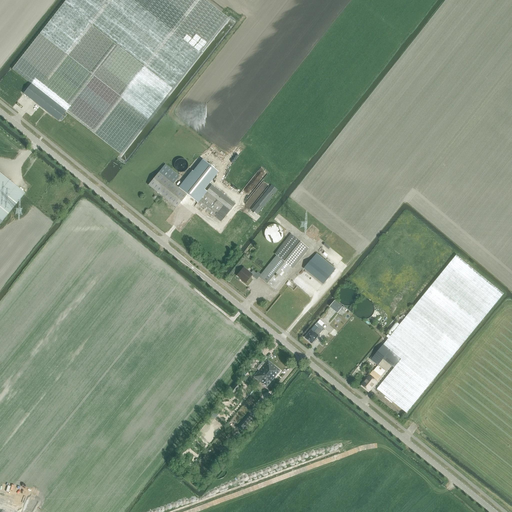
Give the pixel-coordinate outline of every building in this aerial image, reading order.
[(23,94),(30,99),(59,122),(67,112),(121,155),(229,18),(206,0),(66,0),(12,69),(31,84),(23,94)] [(185,164),(185,163),(185,162),(184,160),(183,160),(182,159),(182,158),(180,158),(179,158),(177,158),(176,159),(175,160),(174,161),(174,162),(173,163),(173,164),(173,165),(174,167),(175,168),(176,169),(177,170),(179,170),(180,170),(181,170),(183,169),(184,168),(185,167),(185,166),(185,164)] [(204,161),(181,189),(194,200),(194,201),(197,204),(194,207),(206,217),(209,213),(221,222),(232,208),(235,204),(211,185),(203,195),(201,194),(218,173),(204,161)] [(165,164),(147,186),(175,209),(186,196),(172,184),(179,176),(165,164)] [(0,223),(25,193),(0,172),(0,223)] [(271,185),(252,209),(258,214),(277,190),(271,185)] [(163,209),(160,214),(166,220),(169,216),(170,215),(171,213),(172,211),(170,209),(169,210),(167,209),(165,207),(163,209)] [(184,234),(192,241),(196,236),(195,235),(196,233),(195,233),(198,230),(221,249),(228,240),(196,214),(191,219),(186,226),(189,228),(188,230),(188,229),(184,234)] [(282,235),(282,234),(282,232),(282,231),(281,229),(280,228),(279,227),(277,226),(275,225),(273,225),(271,225),(269,226),(267,227),(266,228),(265,229),(264,231),(263,233),(263,234),(263,236),(264,238),(265,240),(266,241),(267,242),(269,243),(270,244),(272,244),(274,244),(276,244),(278,243),(279,241),(281,240),(282,238),(282,236),(282,235)] [(253,271),(251,273),(244,267),(237,276),(242,280),(242,281),(245,283),(252,275),(257,279),(259,277),(275,290),(309,249),(292,236),(261,275),(257,272),(256,273),(253,271)] [(311,259),(303,268),(323,284),(325,286),(333,276),(331,274),(335,269),(316,253),(311,259)] [(377,389),(379,390),(407,413),(504,293),(457,255),(383,344),(390,350),(401,359),(394,368),(377,389)] [(356,296),(356,294),(356,293),(355,291),(354,290),(353,289),(351,288),(349,287),(348,287),(346,287),(345,287),(343,288),(341,289),(340,290),(339,292),(339,294),(338,296),(338,297),(339,299),(340,301),(341,302),(343,303),(344,304),(345,305),(347,305),(349,305),(350,304),(352,304),(353,303),(355,301),(355,300),(356,298),(356,296)] [(335,300),(330,307),(338,313),(343,307),(335,300)] [(373,310),(372,308),(372,306),(371,305),(370,304),(369,303),(368,302),(366,301),(364,301),(362,301),(360,301),(359,302),(357,303),(356,305),(355,306),(355,308),(355,310),(355,311),(355,313),(356,315),(357,316),(358,317),(360,318),(361,318),(363,319),(365,319),(367,318),(369,317),(370,316),(371,315),(372,313),(372,312),(373,310)] [(323,344),(353,369),(373,345),(343,320),(323,344)] [(305,337),(312,344),(324,330),(317,324),(305,337)] [(383,359),(394,368),(401,359),(390,350),(383,344),(374,356),(381,362),(383,359)] [(254,377),(260,382),(274,365),(267,360),(265,363),(262,361),(260,364),(263,366),(254,377)] [(274,365),(260,382),(262,384),(263,383),(267,386),(280,371),(274,365)] [(380,378),(378,377),(382,372),(376,367),(373,371),(372,369),(370,372),(372,374),(371,375),(378,381),(380,378)] [(362,385),(369,390),(374,384),(376,381),(370,375),(362,385)] [(237,382),(230,390),(234,393),(241,385),(237,382)] [(254,418),(250,414),(238,428),(242,432),(243,432),(254,418)]
